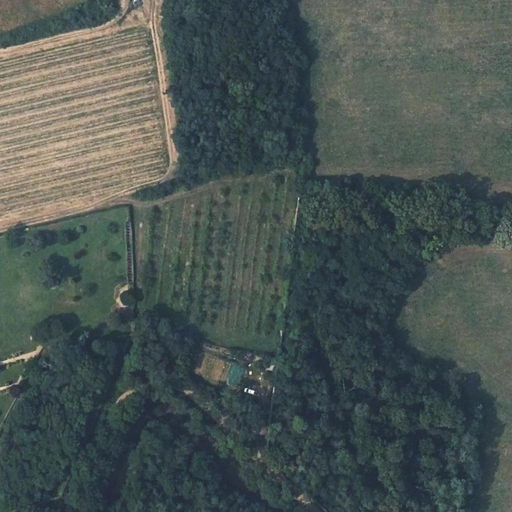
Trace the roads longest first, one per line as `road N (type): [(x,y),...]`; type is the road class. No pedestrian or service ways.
road 1 (track): [(0,229),(93,205),(170,173),(155,0)]
road 2 (track): [(0,50),(113,20),(125,0)]
